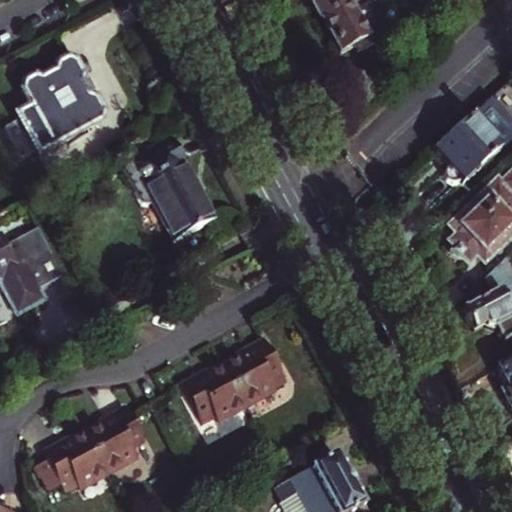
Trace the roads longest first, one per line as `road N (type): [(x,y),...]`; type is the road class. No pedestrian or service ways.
road 1 (primary): [(477,511),(196,0)]
road 2 (residential): [(0,426),(42,390),(140,364),(313,267)]
road 3 (primary): [(166,0),(313,267)]
road 4 (primary): [(313,267),(445,511)]
